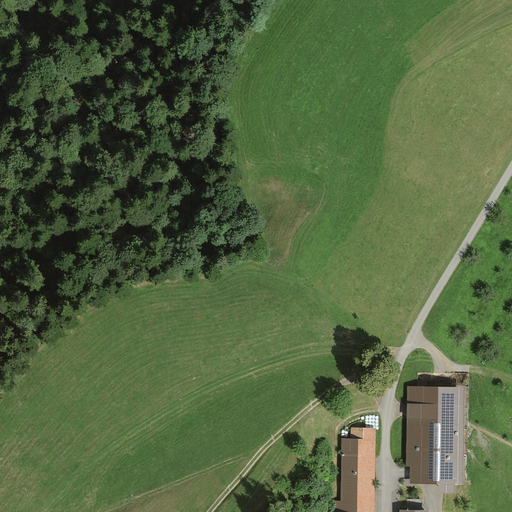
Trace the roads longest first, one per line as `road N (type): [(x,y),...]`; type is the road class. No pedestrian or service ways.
road 1 (track): [(40,511),(89,465),(164,414),(248,372),(304,355),(404,353)]
road 2 (unclassified): [(386,511),(394,378),(511,166)]
road 3 (track): [(209,511),(267,445),(342,385),(355,381),(390,394)]
